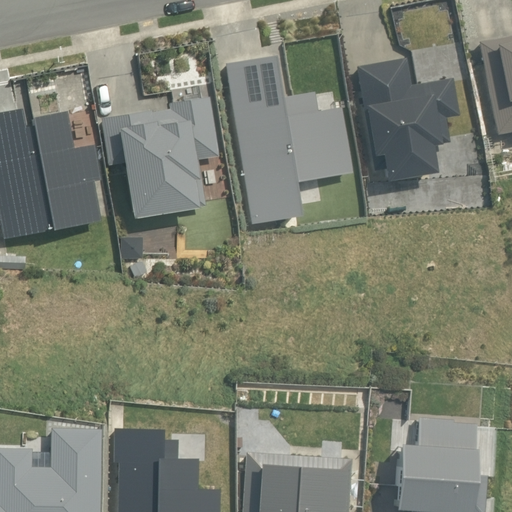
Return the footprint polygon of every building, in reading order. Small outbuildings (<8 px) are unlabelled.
[(511,34),(477,42),(496,135),(511,131),(511,34)] [(276,55),(224,64),(249,224),(302,216),(296,181),(351,172),(340,107),(319,110),(315,92),(289,96),(282,97),(276,55)] [(407,57),(355,66),(372,155),(380,153),(386,181),(437,172),(431,145),(449,142),(445,118),(459,116),(451,77),(412,84),(407,57)] [(105,165),(117,163),(126,219),(201,206),(194,160),(213,157),(203,98),(165,104),(167,111),(149,113),(149,111),(97,119),(105,165)] [(0,222),(3,239),(100,220),(92,180),(100,179),(92,144),(72,147),(66,111),(31,117),(33,125),(25,127),(21,109),(0,112),(0,222)] [(481,511),(484,474),(475,473),(477,448),(475,448),(476,425),(452,423),(452,419),(417,417),(416,444),(399,443),(394,508),(411,509),(410,511),(481,511)] [(98,511),(100,429),(50,428),(49,467),(29,467),(30,448),(0,447),(0,511),(98,511)] [(218,511),(218,488),(195,488),(196,458),(176,457),(177,439),(162,439),(163,429),(113,428),(112,462),(117,462),(116,511),(218,511)] [(347,511),(350,458),(245,452),(240,511),(347,511)]
